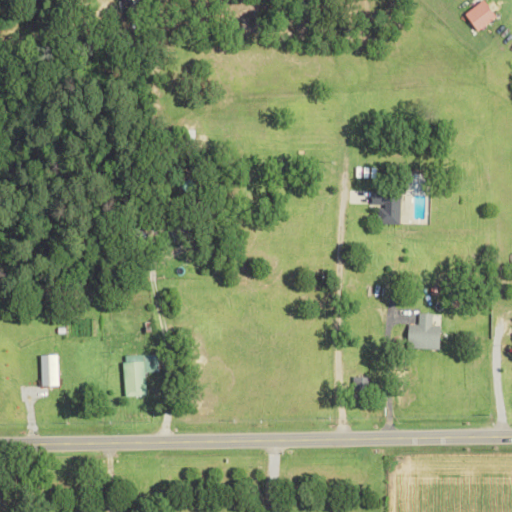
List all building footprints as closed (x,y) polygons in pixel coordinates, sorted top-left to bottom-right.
[(481,0),(463,13),(476,30),(495,17),(483,0),(481,0)] [(425,174),(405,173),(404,193),(430,194),(430,186),(424,186),(425,174)] [(399,224),(399,192),(371,191),(371,205),(377,206),(377,224),(399,224)] [(406,348),(439,349),(440,325),(431,325),(432,313),(417,312),(417,324),(407,324),(406,348)] [(57,354),(40,355),(41,386),(58,385),(57,354)] [(156,371),(155,354),(123,355),(124,396),(145,395),(144,372),(156,371)]
